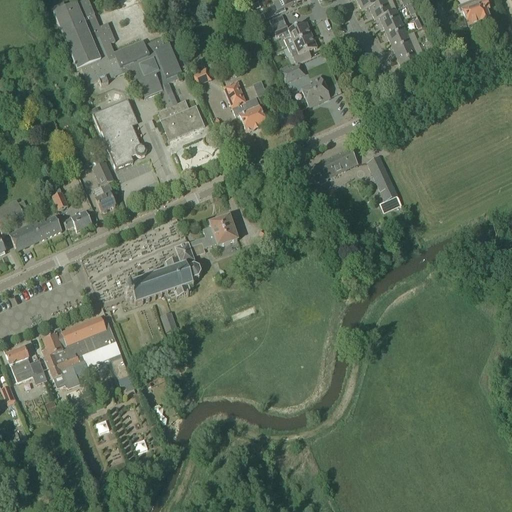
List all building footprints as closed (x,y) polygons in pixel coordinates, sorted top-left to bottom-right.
[(281,0),(280,1),(273,4),(277,13),(284,10),(292,6),(302,2),(300,0),(281,0)] [(376,0),(355,0),(361,12),(369,9),(378,5),(376,0)] [(407,0),(403,0),(400,1),(404,9),(406,8),(410,6),(407,0)] [(479,0),(481,4),(475,6),(474,3),(469,5),(467,0),(458,3),(461,11),(464,19),(468,28),(480,24),(480,26),(490,22),(486,12),(489,11),(485,3),(490,1),(489,0),(479,0)] [(168,143),(167,143),(167,144),(205,128),(204,127),(203,128),(195,109),(188,112),(184,104),(177,107),(168,85),(178,81),(176,77),(181,75),(168,46),(164,48),(161,41),(150,45),(151,46),(144,49),(142,43),(114,55),(110,45),(115,43),(107,25),(99,29),(87,1),(65,11),(63,6),(51,11),(76,72),(80,71),(87,87),(98,82),(100,88),(107,85),(106,82),(115,78),(114,77),(126,72),(137,98),(142,96),(144,101),(159,94),(161,101),(159,102),(161,106),(163,105),(166,111),(157,115),(160,124),(168,143)] [(391,14),(386,2),(386,1),(378,5),(369,9),(374,22),(379,20),(391,14)] [(415,15),(410,6),(406,8),(410,17),(415,15)] [(401,25),(396,12),(391,14),(379,20),(384,32),(401,25)] [(422,30),(418,21),(413,23),(417,32),(422,30)] [(306,25),(297,29),(288,32),(285,26),(273,32),(276,38),(282,36),(285,42),(291,39),(294,46),(311,38),(306,25)] [(407,37),(401,25),(384,32),(390,45),(407,37)] [(412,50),(407,37),(390,45),(395,57),(412,50)] [(317,50),(311,38),(294,46),(296,52),(291,55),(295,65),(311,59),(308,53),(317,50)] [(418,62),(414,53),(412,50),(395,57),(401,70),(418,62)] [(200,61),(186,67),(196,89),(211,82),(205,70),(200,61)] [(439,72),(444,70),(441,61),(435,64),(439,72)] [(299,67),(281,75),(285,85),(304,77),(299,67)] [(320,79),(310,83),(312,87),(301,91),(309,110),(329,101),(320,79)] [(261,83),(252,86),(258,100),(266,97),(261,83)] [(236,85),(223,90),(224,93),(232,111),(235,120),(239,118),(242,126),(246,135),(266,127),(262,118),(259,110),(258,110),(255,101),(245,105),(236,85)] [(92,117),(100,135),(101,135),(104,141),(102,141),(115,171),(133,164),(131,159),(136,157),(137,158),(140,159),(141,159),(144,158),(145,157),(146,154),(146,153),(145,149),(144,149),(141,147),(140,147),(132,129),(129,123),(135,121),(127,102),(92,117)] [(357,166),(354,160),(350,151),(300,176),(307,189),(317,184),(318,186),(357,166)] [(392,190),(382,169),(378,160),(366,165),(380,195),(392,190)] [(103,199),(95,203),(96,206),(101,215),(115,208),(112,203),(115,202),(108,186),(114,183),(111,177),(97,183),(101,192),(100,193),(103,199)] [(67,209),(61,195),(58,188),(48,192),(51,200),(57,213),(67,209)] [(397,199),(391,200),(393,212),(399,210),(397,199)] [(0,228),(23,218),(21,213),(18,206),(16,202),(0,209),(0,228)] [(92,228),(88,218),(86,214),(63,225),(66,232),(74,228),(76,235),(92,228)] [(61,234),(57,225),(55,219),(38,227),(37,223),(9,237),(16,254),(61,234)] [(231,221),(229,221),(229,219),(209,226),(210,230),(202,233),(205,240),(200,242),(202,246),(203,251),(215,247),(217,250),(237,243),(237,241),(237,239),(236,236),(235,235),(232,227),(233,225),(231,221)] [(258,238),(270,247),(274,240),(262,232),(258,238)] [(194,266),(192,259),(189,250),(202,246),(200,242),(174,251),(178,261),(164,266),(166,270),(159,272),(160,274),(159,274),(159,275),(127,286),(128,287),(126,288),(125,290),(126,293),(127,294),(124,295),(126,302),(128,301),(128,303),(129,304),(130,304),(132,303),(132,302),(134,308),(136,307),(136,306),(141,304),(141,305),(143,305),(142,304),(147,302),(148,303),(149,303),(148,302),(153,300),(154,301),(155,301),(154,300),(160,298),(160,299),(161,298),(161,297),(166,296),(166,297),(167,297),(167,298),(169,297),(170,299),(174,298),(175,300),(186,296),(186,298),(188,297),(188,296),(190,295),(188,288),(192,287),(191,283),(197,281),(198,282),(199,281),(198,280),(200,277),(201,276),(201,275),(199,275),(198,271),(199,270),(199,269),(198,270),(193,267),(194,266)] [(281,258),(288,267),(295,262),(289,253),(281,258)] [(176,332),(171,315),(160,319),(165,335),(176,332)] [(129,379),(111,333),(107,324),(103,325),(100,320),(61,335),(59,331),(54,333),(56,337),(42,343),(45,352),(42,353),(57,391),(65,388),(66,390),(77,386),(72,374),(69,376),(67,370),(79,365),(77,360),(82,358),(87,370),(109,361),(118,383),(129,379)] [(5,357),(9,367),(10,368),(17,385),(43,375),(39,363),(29,366),(24,350),(5,357)] [(0,391),(0,392),(5,406),(6,406),(7,408),(15,405),(8,389),(0,391)] [(171,419),(166,418),(166,409),(156,408),(155,417),(159,417),(159,427),(170,428),(171,419)] [(105,421),(95,424),(98,435),(108,431),(105,421)] [(133,445),(137,455),(147,451),(143,441),(133,445)]
